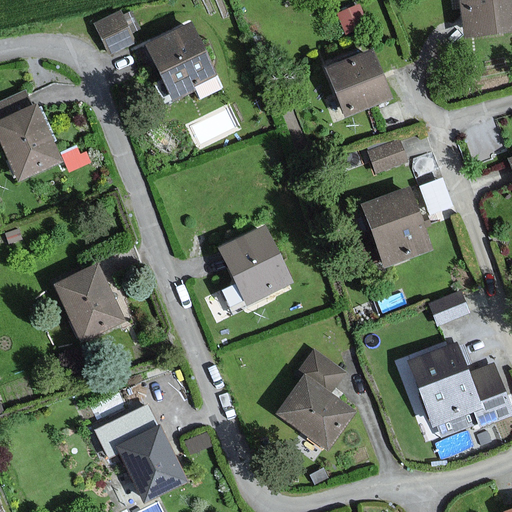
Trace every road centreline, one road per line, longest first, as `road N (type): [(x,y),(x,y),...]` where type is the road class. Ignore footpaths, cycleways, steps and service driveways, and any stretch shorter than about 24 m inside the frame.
road 1 (residential): [(0,51),(45,47),(89,70),(230,440),(263,496),(295,505),(409,483)]
road 2 (residential): [(511,329),(439,123)]
